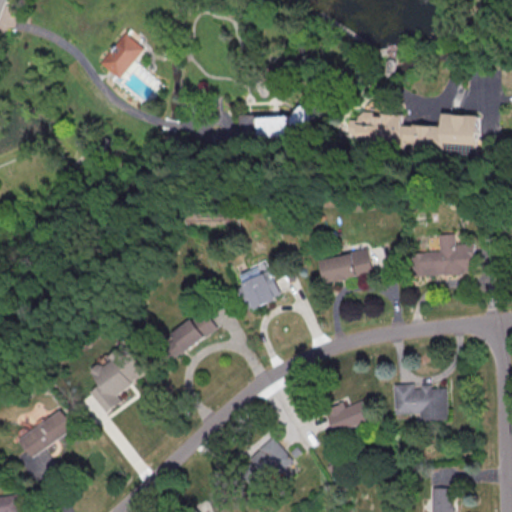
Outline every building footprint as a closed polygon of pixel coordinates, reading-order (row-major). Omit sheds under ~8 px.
[(125,33),(144,48),(120,79),(112,72),(101,63),(125,33)] [(239,115),(258,114),(258,116),(291,115),(292,116),(304,103),(315,115),(297,134),(292,130),(292,136),(258,138),(259,145),(240,145),(239,115)] [(478,113),(442,112),(441,125),(402,124),(403,112),(360,111),(360,119),(351,118),(350,133),(358,134),(358,140),(411,142),(410,153),(443,154),(443,142),(477,144),(478,113)] [(417,275),(471,273),(470,243),(457,243),(457,232),(440,233),(441,250),(416,252),(417,275)] [(321,258),(326,283),(357,277),(360,291),(376,288),(369,249),(321,258)] [(254,307),(282,296),(268,261),(240,273),(254,307)] [(173,333),(187,351),(217,328),(203,309),(173,333)] [(108,412),(124,401),(119,393),(148,373),(129,345),(93,369),(103,384),(94,391),(108,412)] [(394,384),(395,414),(420,413),(420,420),(450,419),(448,384),(415,386),(414,383),(394,384)] [(372,418),(362,398),(328,414),(337,434),(372,418)] [(21,436),(33,456),(79,428),(67,408),(21,436)] [(295,461),(275,436),(248,458),(264,478),(278,466),(282,471),(295,461)] [(433,511),(433,489),(453,489),(453,511),(433,511)] [(0,511),(0,497),(21,494),(24,511),(0,511)]
